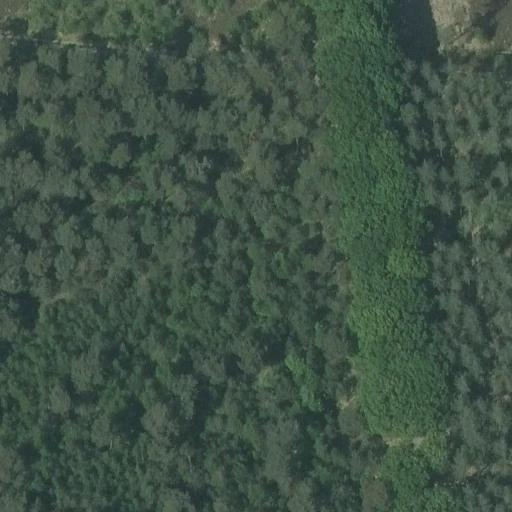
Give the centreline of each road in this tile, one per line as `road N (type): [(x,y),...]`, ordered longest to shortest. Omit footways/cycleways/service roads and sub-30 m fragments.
road 1 (track): [(430,511),(349,0)]
road 2 (track): [(0,38),(511,80)]
